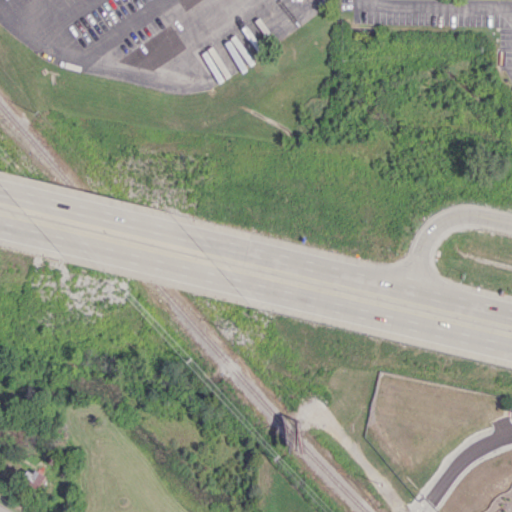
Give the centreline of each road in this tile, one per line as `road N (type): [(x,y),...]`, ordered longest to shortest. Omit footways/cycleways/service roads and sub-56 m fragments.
road 1 (trunk): [(511,314),(189,230)]
road 2 (trunk): [(224,275),(511,344)]
road 3 (trunk): [(189,230),(0,187)]
road 4 (trunk): [(46,235),(224,275)]
road 5 (residential): [(404,285),(449,227),(475,214),(511,223)]
